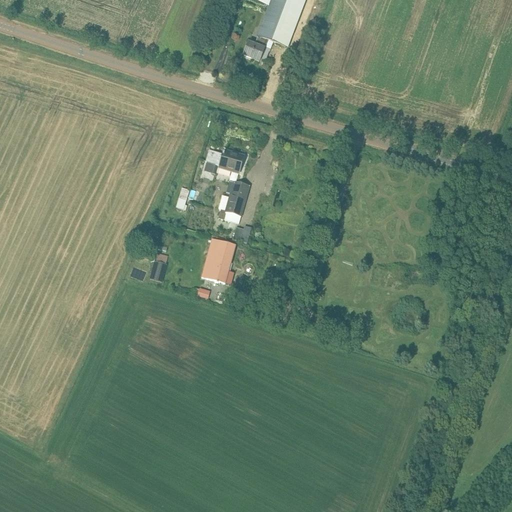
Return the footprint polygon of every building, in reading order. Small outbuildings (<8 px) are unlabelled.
[(270,0),(268,7),(257,37),(266,40),(287,48),(305,0),(270,0)] [(266,40),(257,37),(254,46),(248,44),(243,56),(259,62),(264,49),(263,49),(266,40)] [(219,167),(219,168),(230,171),(230,172),(238,174),(243,158),(233,155),(233,154),(224,151),(223,155),(209,151),(205,163),(219,167)] [(229,198),(222,195),(218,209),(221,210),(218,218),(224,220),(226,213),(241,217),(249,187),(233,183),(229,198)] [(181,188),(178,199),(186,201),(190,191),(181,188)] [(237,229),(234,241),(241,242),(244,231),(237,229)] [(218,284),(218,283),(224,285),(235,245),(212,240),(201,278),(216,283),(216,284),(218,284)] [(165,282),(168,262),(154,260),(152,280),(165,282)] [(210,300),(212,291),(200,288),(198,297),(210,300)] [(283,321),(286,312),(277,308),(274,318),(283,321)]
